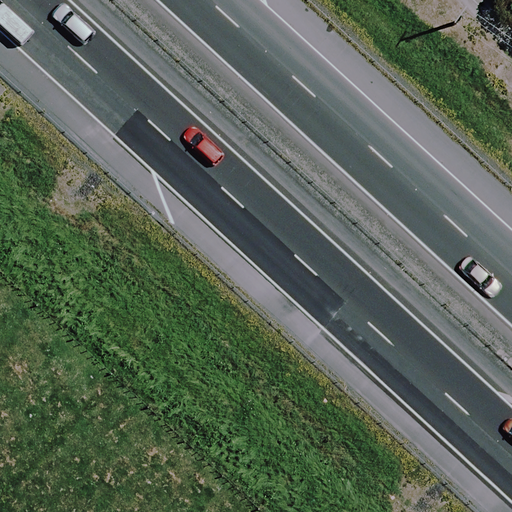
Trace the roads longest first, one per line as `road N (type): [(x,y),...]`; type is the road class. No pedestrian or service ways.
road 1 (motorway): [(511,486),(0,28)]
road 2 (motorway): [(167,0),(511,306)]
